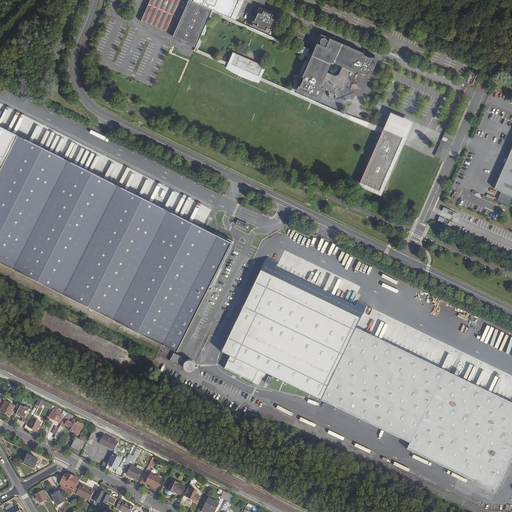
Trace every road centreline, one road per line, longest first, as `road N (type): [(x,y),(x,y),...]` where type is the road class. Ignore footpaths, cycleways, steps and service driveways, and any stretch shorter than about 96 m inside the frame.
road 1 (tertiary): [(406,260),(94,109),(72,66),(93,0)]
road 2 (unclassified): [(482,85),(406,260)]
